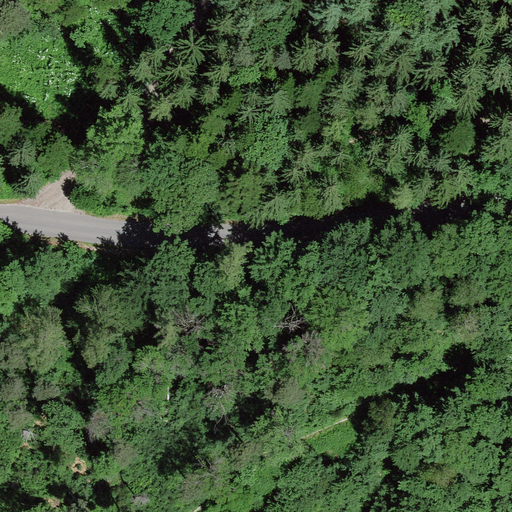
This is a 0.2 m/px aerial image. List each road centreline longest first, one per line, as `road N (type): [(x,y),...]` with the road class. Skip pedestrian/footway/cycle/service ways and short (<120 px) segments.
road 1 (tertiary): [(511,200),(206,238),(26,219)]
road 2 (track): [(202,0),(120,135),(26,219)]
